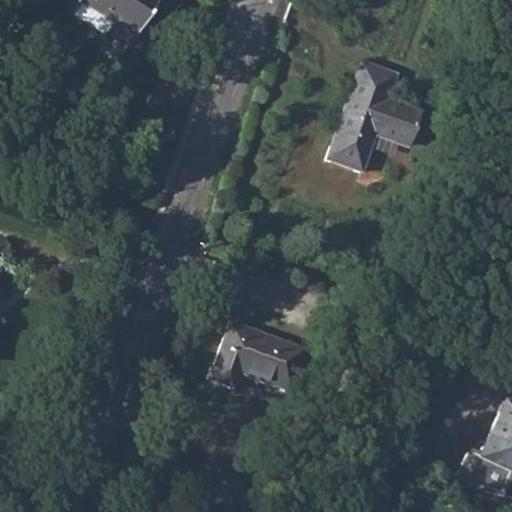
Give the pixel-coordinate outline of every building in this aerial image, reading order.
[(78,0),(77,2),(80,4),(71,17),(102,37),(108,27),(129,41),(156,0),(78,0)] [(511,10),(505,8),(500,21),(511,25),(511,10)] [(392,75),(357,63),(324,160),(358,172),(371,134),(405,147),(417,113),(383,101),(392,75)] [(100,196),(93,216),(111,222),(118,204),(100,196)] [(287,392),(296,366),(302,350),(227,323),(207,379),(231,388),(237,374),(287,392)] [(511,408),(502,404),(477,458),(511,474),(511,408)]
